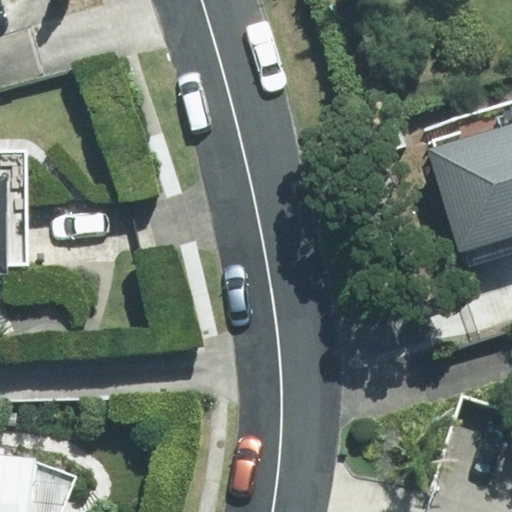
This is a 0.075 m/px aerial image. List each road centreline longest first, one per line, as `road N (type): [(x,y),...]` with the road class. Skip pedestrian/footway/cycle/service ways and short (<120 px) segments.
road 1 (residential): [(272,511),(283,384),(266,275),(196,0)]
road 2 (unknown): [(0,95),(213,51)]
